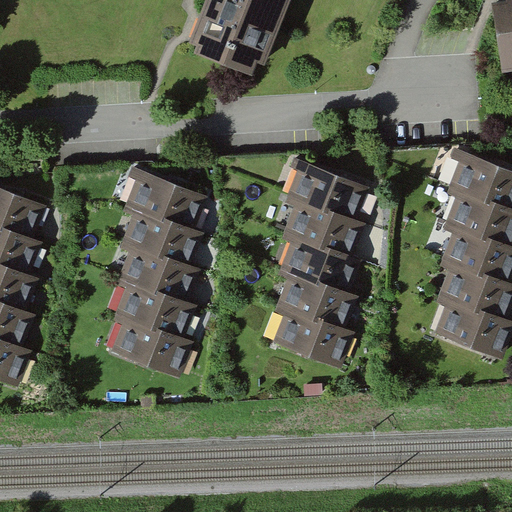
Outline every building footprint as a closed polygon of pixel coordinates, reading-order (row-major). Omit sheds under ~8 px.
[(209,0),(203,17),(210,20),(206,29),(197,51),(250,72),(255,58),(261,60),(285,0),(209,0)] [(511,1),(494,4),(502,59),(511,57),(511,1)] [(511,296),(511,283),(507,282),(511,268),(511,246),(510,246),(511,241),(511,171),(457,149),(454,157),(468,162),(463,174),(458,187),(453,185),(450,193),(464,199),(460,210),(454,223),(450,222),(447,229),(461,235),(456,246),(451,260),(446,258),(443,266),(457,271),(453,281),(447,296),(443,294),(440,302),(454,307),(448,320),(443,334),(499,356),(511,323),(511,321),(503,318),(511,296)] [(355,295),(345,291),(358,259),(349,255),(362,222),(352,219),(365,186),(295,159),(292,166),(306,172),(302,183),(296,197),(292,195),(289,202),(302,208),(298,220),(293,233),(288,231),(285,239),(299,244),(294,256),(289,269),(285,267),(282,275),(295,281),(291,291),(286,305),(281,303),(278,311),(292,317),(287,328),(281,343),(337,365),(351,331),(342,327),(355,295)] [(193,304),(183,300),(196,268),(187,264),(200,232),(190,228),(203,195),(133,168),(130,175),(144,181),(140,191),(135,206),(130,204),(127,212),(141,217),(135,231),(131,242),(126,240),(123,248),(137,253),(131,269),(127,278),(123,276),(120,284),(134,290),(128,303),(124,314),(120,313),(116,320),(130,326),(126,337),(120,353),(176,375),(189,340),(180,337),(193,304)] [(31,313),(22,310),(35,277),(25,273),(38,241),(29,237),(42,205),(0,188),(0,378),(14,384),(28,350),(19,346),(31,313)]
